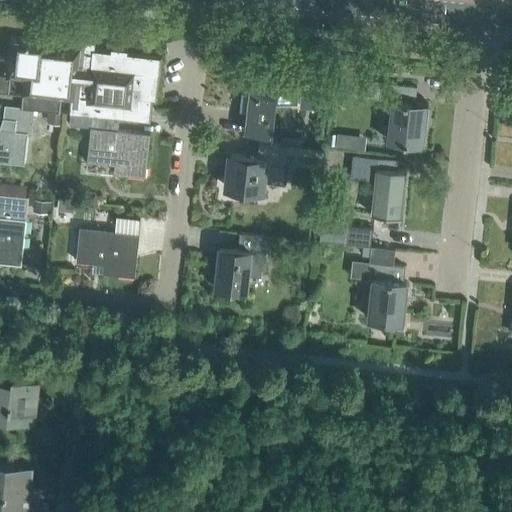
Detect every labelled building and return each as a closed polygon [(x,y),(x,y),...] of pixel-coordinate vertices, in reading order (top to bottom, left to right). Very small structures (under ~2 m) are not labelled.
[(155,99),(160,56),(126,53),(127,48),(111,46),(111,51),(94,49),(94,46),(91,42),(78,40),(77,47),(45,44),(46,40),(29,38),(29,42),(12,41),(9,75),(25,77),(23,93),(21,106),(33,107),(33,108),(59,111),(60,97),(71,98),(70,112),(92,114),(118,117),(118,116),(120,117),(121,103),(148,106),(149,98),(155,99)] [(296,99),(299,73),(253,68),(245,131),(272,134),(276,97),(296,99)] [(321,75),(303,73),(300,105),(318,107),(321,75)] [(422,143),(426,103),(414,102),(416,86),(381,82),(379,99),(392,100),(388,139),(422,143)] [(4,104),(2,128),(0,127),(0,160),(24,163),(27,134),(31,134),(33,108),(33,107),(21,106),(4,104)] [(48,111),(47,119),(60,120),(60,112),(48,111)] [(114,164),(113,172),(145,176),(150,133),(116,128),(118,117),(92,114),(70,112),(68,125),(90,127),(86,161),(114,164)] [(350,147),(351,133),(337,132),(335,145),(350,147)] [(283,183),(285,160),(286,160),(288,145),(259,141),(257,157),(229,154),(225,187),(262,191),(263,181),(283,183)] [(401,216),(406,169),(375,166),(370,213),(401,216)] [(26,186),(0,183),(0,186),(0,193),(25,196),(26,186)] [(0,261),(21,264),(28,196),(25,196),(0,193),(0,261)] [(74,211),(75,201),(59,199),(58,209),(74,211)] [(36,200),(35,210),(51,212),(52,202),(36,200)] [(134,276),(139,232),(79,225),(76,260),(103,263),(102,272),(134,276)] [(371,245),(372,227),(345,225),(344,242),(371,245)] [(264,264),(266,244),(264,244),(265,235),(240,232),(238,248),(219,246),(215,285),(246,289),(248,274),(261,276),(262,264),(264,264)] [(405,265),(369,261),(352,259),(350,276),(372,279),(368,318),(402,322),(406,281),(403,281),(405,265)] [(83,366),(71,365),(70,381),(82,382),(83,366)] [(35,424),(40,379),(11,376),(11,381),(0,380),(0,418),(6,419),(6,420),(35,424)] [(33,466),(0,462),(0,509),(26,511),(37,511),(40,486),(31,485),(33,466)]
